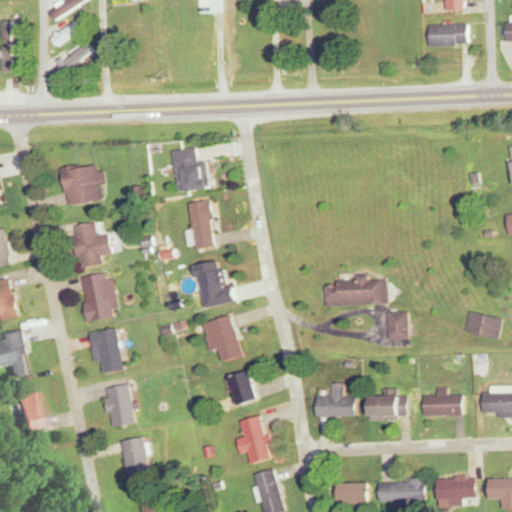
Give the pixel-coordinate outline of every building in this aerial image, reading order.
[(70,0),(54,13),(60,21),(87,0),(70,0)] [(449,0),(449,10),(467,10),(466,0),(449,0)] [(56,38),(61,45),(87,24),(81,17),(56,38)] [(14,21),(4,21),(4,71),(14,71),(14,21)] [(433,24),(433,45),(471,45),(471,24),(433,24)] [(56,76),(64,83),(96,49),(88,41),(56,76)] [(181,192),(217,188),(216,177),(211,177),(209,160),(202,161),(201,148),(177,150),(181,192)] [(67,168),(70,204),(107,201),(104,165),(67,168)] [(198,249),(219,247),(215,201),(193,203),(198,249)] [(83,268),(106,264),(105,255),(116,254),(112,233),(102,235),(99,222),(76,226),(83,268)] [(0,230),(0,268),(15,265),(8,229),(0,230)] [(202,263),(212,307),(231,302),(221,259),(202,263)] [(86,277),(91,321),(118,318),(112,273),(86,277)] [(0,321),(22,316),(14,278),(0,281),(0,321)] [(391,304),(391,281),(372,281),(331,281),(331,305),(391,304)] [(392,340),(412,340),(412,312),(392,312),(392,340)] [(468,332),(501,339),(505,318),(472,312),(468,332)] [(208,324),(216,353),(222,351),(225,363),(246,357),(234,316),(208,324)] [(120,329),(95,332),(101,373),(126,370),(120,329)] [(1,334),(2,339),(0,339),(0,365),(9,364),(10,376),(31,373),(25,330),(1,334)] [(262,401),(253,371),(233,377),(242,407),(262,401)] [(320,397),(320,416),(359,416),(359,397),(346,397),(346,383),(334,383),(334,397),(320,397)] [(133,385),(110,389),(117,427),(139,423),(133,385)] [(428,396),(428,415),(466,415),(466,395),(450,395),(450,388),(439,388),(439,396),(428,396)] [(23,429),(45,425),(39,391),(17,395),(23,429)] [(486,416),(511,415),(511,392),(486,392),(486,416)] [(412,396),(374,396),(374,419),(412,419),(412,396)] [(245,454),(254,452),(255,464),(273,461),(266,417),(245,420),(248,438),(242,439),(245,454)] [(127,441),(133,482),(154,478),(147,438),(127,441)] [(259,475),(270,511),(288,511),(291,511),(278,469),(259,475)] [(453,498),(454,505),(466,504),(466,497),(479,496),(478,475),(441,476),(442,499),(453,498)] [(511,477),(492,478),(492,498),(505,498),(505,507),(511,507),(511,477)] [(384,501),(430,500),(429,479),(384,480),(384,501)] [(0,510),(21,506),(16,483),(0,486),(0,510)] [(343,483),(343,504),(373,504),(373,483),(343,483)] [(146,499),(148,511),(167,511),(164,495),(146,499)]
